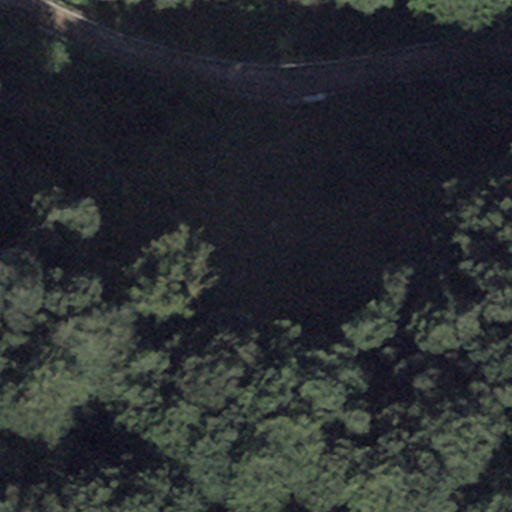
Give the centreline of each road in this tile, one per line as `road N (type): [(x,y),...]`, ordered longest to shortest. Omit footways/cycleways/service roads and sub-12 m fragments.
road 1 (track): [(511,89),(354,95),(0,24)]
road 2 (track): [(0,403),(274,511)]
